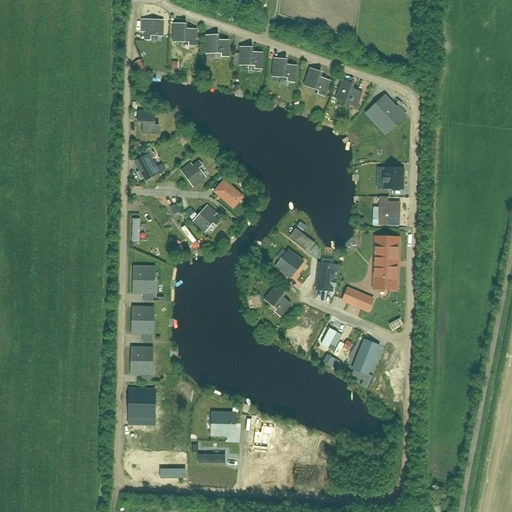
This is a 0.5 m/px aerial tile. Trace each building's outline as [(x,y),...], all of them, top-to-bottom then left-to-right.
[(164,19),(140,18),(140,30),(144,30),(143,38),(150,38),(150,33),(164,33),(164,19)] [(177,22),(176,42),(191,42),(191,45),(200,46),(201,28),(189,28),(189,23),(177,22)] [(226,36),(209,35),(208,53),(227,53),(227,57),(232,57),(232,40),(226,40),(226,36)] [(259,47),(242,46),(242,64),(260,64),(260,68),(265,68),(266,51),(259,51),(259,47)] [(293,59),(276,59),(275,76),(294,77),(294,81),(299,81),(299,64),(293,64),(293,59)] [(142,61),(135,63),(139,74),(145,72),(142,61)] [(328,73),(313,67),(306,85),(324,92),(323,94),(331,97),(337,81),(326,77),(328,73)] [(344,78),(337,97),(346,101),(345,105),(355,108),(356,106),(363,108),(369,92),(360,89),(361,85),(344,78)] [(391,97),(370,115),(386,134),(407,115),(391,97)] [(155,110),(139,110),(138,119),(142,119),(141,133),(158,133),(159,120),(155,120),(155,110)] [(133,159),(144,179),(166,168),(162,161),(156,164),(149,150),(133,159)] [(179,170),(193,187),(206,177),(198,167),(202,163),(198,158),(192,163),(190,161),(179,170)] [(405,170),(381,169),(381,187),(405,188),(405,170)] [(211,189),(232,208),(244,194),(224,176),(211,189)] [(377,223),(399,224),(400,201),(378,200),(377,223)] [(178,203),(171,206),(175,214),(182,210),(178,203)] [(207,204),(191,221),(202,231),(212,221),(216,225),(220,220),(213,214),(215,212),(207,204)] [(294,227),(287,235),(307,252),(315,244),(294,227)] [(398,288),(400,235),(373,235),(371,287),(398,288)] [(273,265),(288,277),(305,258),(290,245),(273,265)] [(339,265),(320,263),(317,289),(336,292),(339,265)] [(154,265),(133,264),(132,292),(143,293),(143,300),(153,300),(154,265)] [(274,283),(263,298),(276,307),(287,292),(274,283)] [(367,311),(373,299),(347,287),(341,299),(367,311)] [(251,309),(264,306),(261,294),(248,298),(251,309)] [(153,305),(132,304),(131,333),(142,333),(142,340),(152,340),(153,305)] [(319,346),(332,353),(343,332),(330,325),(319,346)] [(382,348),(366,341),(355,367),(370,374),(382,348)] [(152,345),(131,344),(129,372),(141,373),(141,380),(151,380),(152,345)] [(333,357),(329,364),(337,368),(341,362),(333,357)] [(157,392),(129,391),(128,429),(156,430),(157,392)] [(240,414),(214,413),(213,436),(239,437),(240,414)] [(275,427),(255,425),(252,447),(270,449),(271,441),(273,441),(275,427)] [(226,454),(199,454),(199,462),(226,463),(226,454)] [(255,466),(254,486),(277,487),(278,464),(270,463),(270,467),(255,466)] [(186,470),(159,469),(159,477),(186,478),(186,470)]
